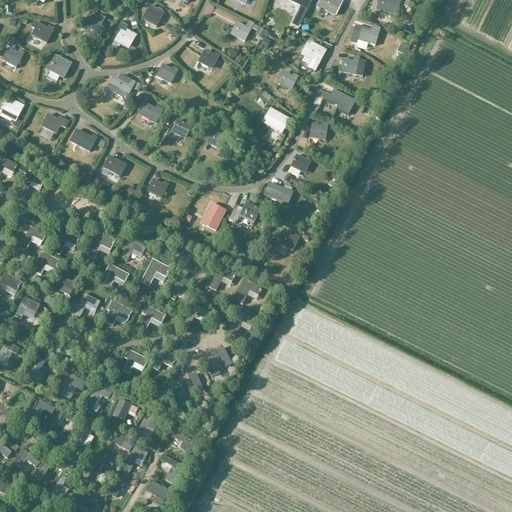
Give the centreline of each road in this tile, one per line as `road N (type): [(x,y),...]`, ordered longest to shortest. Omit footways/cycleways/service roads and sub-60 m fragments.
road 1 (track): [(268,511),(214,484),(299,307),(511,413)]
road 2 (track): [(299,307),(437,18),(511,56)]
